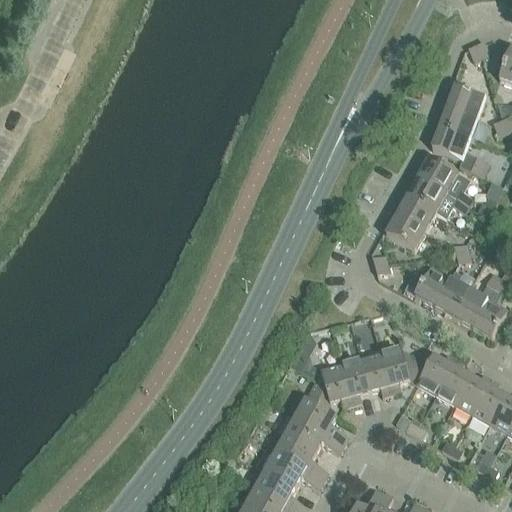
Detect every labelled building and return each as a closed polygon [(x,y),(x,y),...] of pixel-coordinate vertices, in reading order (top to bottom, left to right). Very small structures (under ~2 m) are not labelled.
[(477,51),(482,63),(490,60),(485,48),(477,51)] [(482,63),(477,51),(469,55),(474,67),(482,63)] [(500,85),(511,89),(511,54),(500,85)] [(456,92),(448,113),(479,125),(486,103),(456,92)] [(448,113),(441,134),(471,145),(479,125),(448,113)] [(502,127),(507,139),(511,136),(511,127),(510,123),(502,127)] [(507,139),(502,127),(494,130),(499,142),(507,139)] [(471,145),(441,134),(433,155),(463,166),(471,145)] [(430,164),(419,184),(447,200),(458,180),(430,164)] [(471,178),(483,183),(487,175),(475,170),(471,178)] [(419,184),(408,202),(437,218),(447,200),(419,184)] [(458,205),(469,212),(474,204),(462,198),(458,205)] [(408,202),(398,221),(426,237),(437,218),(408,202)] [(469,212),(458,205),(453,213),(465,220),(469,212)] [(426,237),(398,221),(387,241),(415,257),(426,237)] [(454,253),(457,262),(469,258),(467,250),(454,253)] [(469,258),(457,262),(459,270),(472,267),(469,258)] [(375,273),(388,269),(386,261),(373,264),(375,273)] [(375,273),(378,281),(390,278),(388,269),(375,273)] [(415,301),(435,313),(451,284),(431,273),(415,301)] [(487,291),(495,295),(501,284),(493,279),(487,291)] [(435,313),(454,323),(470,295),(451,284),(435,313)] [(501,284),(495,295),(502,299),(509,288),(501,284)] [(454,323),(473,334),(489,305),(470,295),(454,323)] [(489,305),(473,334),(493,345),(508,316),(489,305)] [(402,355),(381,361),(392,400),(401,397),(399,391),(411,387),(402,355)] [(402,355),(411,387),(436,402),(456,366),(448,362),(445,368),(434,362),(430,371),(402,355)] [(381,361),(362,366),(371,399),(381,396),(383,402),(392,400),(381,361)] [(362,366),(342,372),(353,411),(362,408),(360,402),(371,399),(362,366)] [(465,371),(456,366),(436,402),(454,412),(471,383),(461,377),(465,371)] [(321,378),(330,410),(342,407),(344,414),(353,411),(342,372),(321,378)] [(330,410),(321,378),(296,424),(344,451),(349,443),(331,433),(337,423),(326,417),(330,410)] [(480,388),(471,383),(454,412),(472,422),(492,386),(484,382),(480,388)] [(500,391),(492,386),(472,422),(490,432),(506,402),(497,397),(500,391)] [(511,405),(506,402),(490,432),(508,442),(511,433),(511,405)] [(344,451),(296,424),(286,442),(317,460),(322,450),(340,460),(344,451)] [(406,436),(415,440),(419,432),(411,427),(406,436)] [(419,432),(415,440),(423,445),(428,437),(419,432)] [(276,459),(324,487),(329,479),(312,469),(317,460),(286,442),(276,459)] [(442,456),(450,460),(455,452),(447,447),(442,456)] [(455,452),(450,460),(459,465),(463,457),(455,452)] [(266,477),(297,495),(302,486),(320,495),(324,487),(276,459),(266,477)] [(478,476),(486,480),(491,472),(482,467),(478,476)] [(491,472),(486,480),(494,485),(499,477),(491,472)] [(266,477),(255,495),(284,511),(304,511),(291,505),(297,495),(266,477)] [(284,511),(255,495),(246,511),(284,511)] [(357,511),(379,511),(384,499),(376,496),(369,511),(361,511),(358,511),(357,511)] [(379,511),(390,511),(393,503),(384,499),(379,511)]
